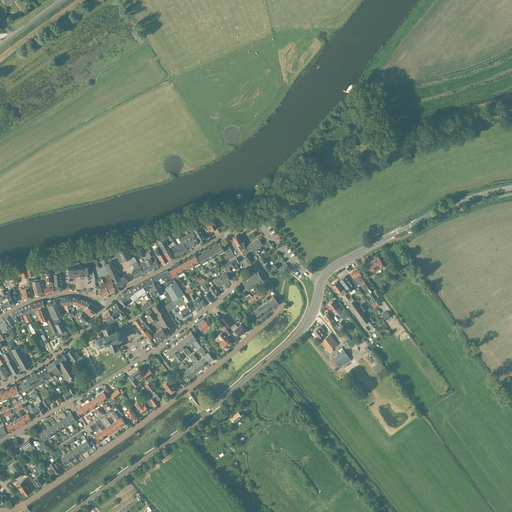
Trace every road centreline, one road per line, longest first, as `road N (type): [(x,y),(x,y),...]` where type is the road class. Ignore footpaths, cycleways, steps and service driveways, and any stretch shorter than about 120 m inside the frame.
road 1 (tertiary): [(73,511),(290,341),(306,323),(321,279)]
road 2 (tertiary): [(321,279),(333,265),(449,205),(511,187)]
road 3 (residential): [(154,350),(242,273),(226,233)]
road 4 (unclassified): [(105,304),(226,233)]
road 5 (unclassified): [(0,386),(51,357),(105,304)]
